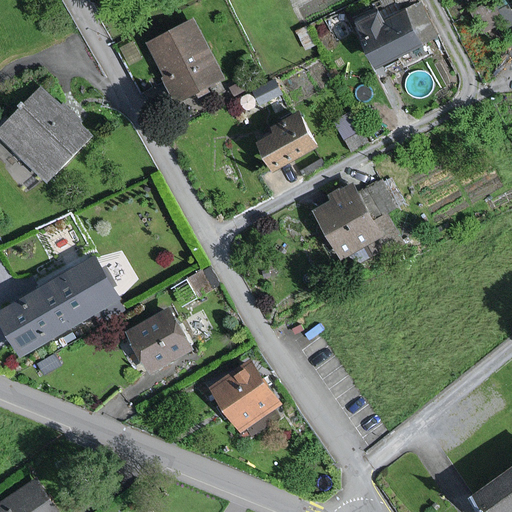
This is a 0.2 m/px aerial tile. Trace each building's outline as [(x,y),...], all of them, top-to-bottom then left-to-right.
[(422,43),(400,1),(358,23),(380,65),(422,43)] [(224,79),(194,21),(147,44),(177,103),(224,79)] [(94,137),(42,88),(0,131),(0,137),(49,184),(94,137)] [(321,145),(302,112),(259,136),(277,170),(321,145)] [(384,234),(355,181),(330,196),(333,201),(316,211),(342,258),(384,234)] [(123,313),(95,261),(0,311),(24,355),(93,318),(98,327),(123,313)] [(211,288),(202,272),(191,278),(200,294),(211,288)] [(192,349),(170,310),(130,333),(152,372),(192,349)] [(282,404),(252,362),(212,390),(242,433),(282,404)] [(511,511),(511,469),(477,493),(489,511),(511,511)] [(0,511),(57,511),(37,481),(0,505),(0,511)]
